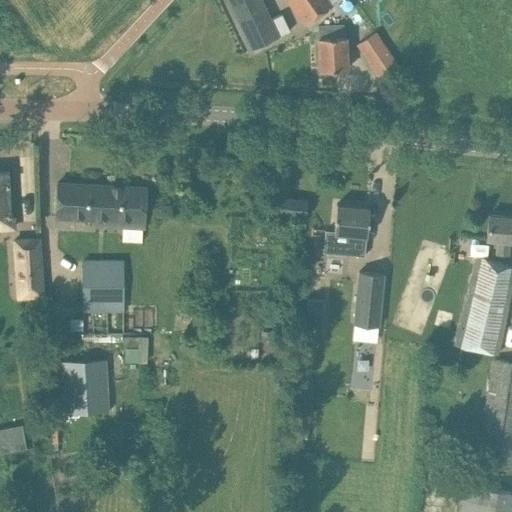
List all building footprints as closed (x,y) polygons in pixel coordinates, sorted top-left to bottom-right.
[(228,0),(252,48),(289,31),(281,14),(270,19),(261,0),(228,0)] [(289,0),(305,23),(339,0),(289,0)] [(345,24),(318,25),(320,70),(347,69),(345,24)] [(401,72),(375,32),(358,44),(384,83),(401,72)] [(12,177),(0,177),(0,228),(14,228),(12,177)] [(57,216),(145,221),(145,208),(146,188),(58,183),(57,203),(57,213),(57,216)] [(307,200),(281,197),(279,212),(305,216),(307,200)] [(325,231),(323,252),(364,256),(366,235),(367,227),(369,207),(337,204),(335,224),(334,232),(325,231)] [(511,216),(489,214),(486,239),(497,240),(496,254),(507,255),(509,241),(511,241),(511,216)] [(39,238),(14,240),(17,289),(42,288),(39,238)] [(383,273),(359,271),(354,324),(378,326),(383,273)] [(83,283),(83,309),(123,309),(123,283),(83,283)] [(306,328),(322,328),(324,299),(308,298),(306,328)] [(511,301),(476,298),(474,321),(511,325),(511,301)] [(511,360),(492,358),(476,462),(511,467),(511,360)] [(105,360),(62,362),(65,413),(108,410),(105,360)] [(26,423),(0,426),(0,452),(28,449),(26,423)] [(511,511),(511,510),(511,491),(459,483),(454,511),(511,511)]
